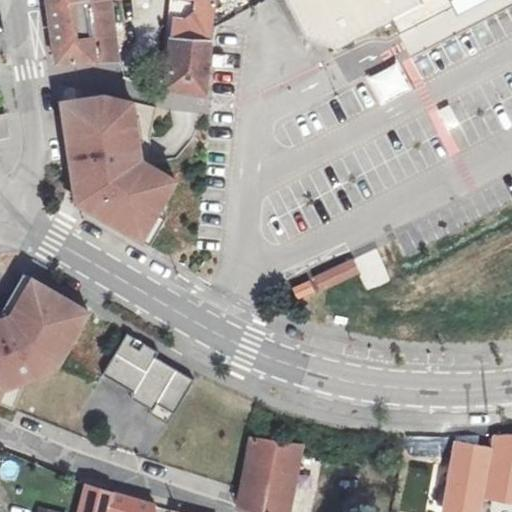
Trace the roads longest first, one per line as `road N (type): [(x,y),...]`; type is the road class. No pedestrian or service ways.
road 1 (residential): [(215,334),(243,277),(264,261),(511,142)]
road 2 (unclassified): [(215,334),(335,380),(431,391),(511,384)]
road 3 (unclassified): [(0,223),(52,243),(215,334)]
road 4 (residential): [(224,511),(0,426)]
road 5 (residential): [(7,0),(34,147),(0,222)]
